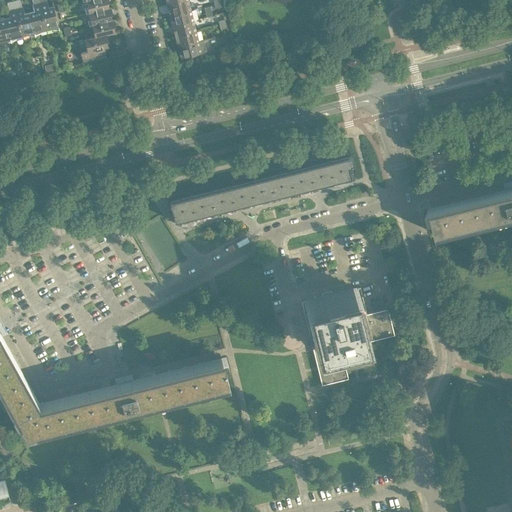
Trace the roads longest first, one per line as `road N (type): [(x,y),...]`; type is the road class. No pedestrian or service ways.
road 1 (residential): [(89,334),(279,232),(406,200)]
road 2 (residential): [(428,480),(417,430),(446,361),(406,200)]
road 3 (tertiary): [(376,78),(164,131)]
road 4 (tertiary): [(168,148),(380,95)]
road 5 (tertiary): [(0,190),(168,148)]
road 6 (tertiary): [(164,131),(0,173)]
road 7 (tertiary): [(511,44),(376,78)]
road 8 (tertiary): [(380,95),(511,62)]
road 9 (residential): [(164,131),(132,0)]
road 10 (residential): [(428,480),(306,511)]
